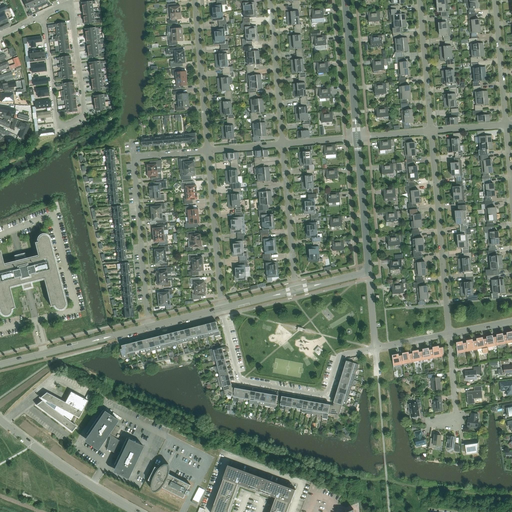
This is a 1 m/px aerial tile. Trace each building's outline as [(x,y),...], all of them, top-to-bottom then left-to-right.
[(31,0),(22,0),(27,10),(28,10),(29,12),(31,11),(30,8),(34,7),(31,0)] [(39,0),(31,0),(34,7),(35,9),(37,8),(38,8),(40,7),(42,6),(41,4),(39,0)] [(213,8),(213,13),(223,13),(223,12),(226,12),(225,0),(217,1),(217,6),(214,6),(214,8),(213,8)] [(254,10),(253,5),(252,5),(252,2),(248,3),(248,0),(240,0),(241,4),(243,3),(244,11),(254,10)] [(92,4),(95,4),(95,1),(92,2),(92,1),(81,3),(82,10),(93,9),(92,4)] [(478,9),(478,2),(467,3),(468,10),(469,10),(469,12),(466,12),(466,15),(468,15),(476,14),(475,11),(474,9),(478,9)] [(170,14),(181,13),(181,6),(175,7),(174,3),(167,4),(167,10),(169,10),(170,14)] [(441,14),(442,17),(448,17),(448,11),(448,5),(437,6),(438,12),(442,12),(442,14),(441,14)] [(287,12),(287,19),(299,18),(299,11),(300,11),(300,6),(292,6),(293,10),(294,10),(294,12),(287,12)] [(325,8),(308,9),(309,16),(309,20),(312,20),(312,23),(324,22),(325,22),(324,12),(325,12),(325,8)] [(94,16),(97,16),(96,13),(93,13),(93,9),(82,10),(83,17),(94,16)] [(394,22),(404,21),(404,18),(406,17),(405,14),(398,14),(398,13),(399,13),(399,9),(391,10),(389,10),(390,22),(394,22)] [(254,15),(254,10),(244,11),(244,18),(243,18),(243,23),(250,22),(250,18),(253,18),(253,15),(254,15)] [(368,16),(369,25),(370,25),(369,22),(380,21),(380,18),(383,18),(383,11),(367,12),(367,16),(368,16)] [(181,13),(170,14),(170,20),(168,20),(168,24),(176,23),(176,20),(182,19),(181,13)] [(223,13),(213,13),(214,19),(215,19),(215,21),(218,21),(219,25),(227,24),(226,17),(223,18),(223,13)] [(469,18),(470,21),(469,21),(469,27),(480,26),(479,20),(475,20),(475,18),(476,18),(476,14),(468,15),(468,18),(469,18)] [(95,23),(97,23),(97,20),(94,21),(94,16),(83,17),(84,25),(95,23)] [(439,23),(439,30),(450,29),(449,22),(448,17),(442,17),(442,21),(443,23),(439,23)] [(295,27),(294,27),(295,34),(302,33),(301,25),(300,25),(299,18),(287,19),(288,26),(295,25),(295,27)] [(394,22),(394,28),(393,29),(393,34),(401,33),(400,30),(403,30),(402,28),(406,27),(406,24),(404,24),(404,21),(394,22)] [(245,30),(246,35),(256,34),(255,29),(254,29),(254,26),(251,27),(250,22),(243,23),(242,23),(243,30),(245,30)] [(67,30),(66,23),(55,24),(56,25),(53,25),(53,28),(56,27),(56,32),(67,30)] [(215,32),(215,37),(225,37),(225,32),(227,31),(227,24),(219,25),(219,29),(216,30),(216,32),(215,32)] [(174,26),(167,26),(168,36),(172,36),(183,35),(183,28),(174,29),(174,26)] [(476,38),(478,38),(477,35),(477,33),(480,33),(480,26),(469,27),(470,34),(471,33),(471,39),(475,39),(476,38)] [(96,31),(98,30),(98,28),(95,28),(85,29),(86,37),(96,35),(96,31)] [(445,41),(450,41),(450,35),(450,29),(439,30),(440,36),(444,36),(444,38),(443,38),(444,41),(445,41)] [(56,32),(57,36),(54,37),(54,39),(68,38),(67,30),(56,32)] [(256,39),(256,34),(246,35),(247,42),(255,42),(255,39),(256,39)] [(100,42),(100,39),(97,40),(96,35),(86,37),(86,44),(100,42)] [(172,36),(168,36),(168,40),(169,46),(176,45),(176,42),(184,41),(183,35),(172,36)] [(326,39),(327,39),(327,35),(311,36),(311,43),(315,43),(315,46),(326,45),(326,49),(327,49),(326,39)] [(385,35),(369,36),(369,40),(370,40),(371,49),(372,49),(371,46),(383,45),(382,42),(386,42),(385,35)] [(42,43),(41,37),(27,38),(28,44),(31,43),(31,48),(36,47),(36,43),(42,43)] [(221,49),(228,48),(229,48),(228,41),(226,42),(225,37),(215,37),(216,43),(217,43),(217,45),(220,45),(221,49)] [(58,41),(58,46),(69,45),(68,38),(54,39),(55,42),(58,41)] [(453,40),(450,41),(445,41),(445,45),(447,45),(447,46),(439,47),(440,54),(452,53),(451,46),(453,46),(453,40)] [(477,42),(471,43),(472,51),(484,50),(483,43),(479,43),(479,41),(477,42)] [(98,49),(97,45),(100,45),(100,42),(86,44),(87,51),(98,49)] [(296,51),(297,54),(304,54),(304,48),(302,49),(301,42),(289,43),(290,50),(297,49),(297,51),(296,51)] [(59,53),(70,52),(69,45),(58,46),(59,51),(56,51),(56,54),(59,53)] [(406,48),(406,45),(396,46),(396,52),(395,52),(395,58),(398,57),(403,57),(402,53),(401,53),(401,52),(408,51),(408,48),(406,48)] [(247,52),(247,59),(259,58),(259,51),(251,51),(251,50),(253,50),(252,46),(245,47),(245,52),(247,52)] [(16,54),(13,47),(8,49),(11,56),(16,54)] [(184,50),(177,51),(177,47),(166,48),(166,55),(175,54),(176,57),(185,57),(184,50)] [(215,55),(216,61),(228,60),(227,54),(229,54),(228,48),(221,49),(221,53),(222,52),(222,54),(215,55)] [(29,50),(30,59),(45,58),(44,51),(42,51),(42,49),(29,50)] [(99,57),(102,56),(101,54),(99,54),(98,49),(87,51),(88,58),(99,57)] [(484,57),(484,50),(472,51),(472,58),(471,58),(471,63),(479,62),(478,59),(477,59),(477,57),(484,57)] [(447,62),(447,65),(455,64),(454,59),(453,59),(452,53),(440,54),(440,61),(448,60),(448,61),(447,62)] [(291,60),(291,67),(303,66),(303,59),(304,59),(304,54),(297,54),(297,58),(298,58),(298,59),(291,60)] [(71,64),(70,56),(60,58),(57,58),(57,61),(60,60),(61,65),(71,64)] [(185,57),(176,57),(176,61),(170,61),(171,68),(179,67),(178,64),(186,63),(185,57)] [(397,63),(398,69),(408,69),(408,62),(404,62),(404,60),(404,57),(403,57),(398,57),(398,63),(397,63)] [(247,70),(247,71),(254,70),(254,67),(255,67),(255,65),(260,64),(259,58),(247,59),(248,65),(246,65),(246,67),(245,67),(246,70),(247,70)] [(388,66),(387,59),(371,60),(371,64),(373,64),(373,73),(374,73),(378,73),(378,70),(385,69),(388,69),(388,66)] [(222,69),(223,73),(230,72),(230,67),(228,67),(228,60),(216,61),(216,68),(221,68),(221,69),(222,69)] [(31,62),(31,72),(47,71),(46,63),(43,63),(43,61),(31,62)] [(100,64),(103,64),(102,61),(99,61),(89,63),(90,70),(100,69),(100,64)] [(330,65),(329,61),(313,63),(314,70),(317,69),(317,73),(328,72),(329,75),(328,66),(330,65)] [(61,67),(61,72),(72,71),(71,64),(61,65),(58,65),(58,68),(61,67)] [(441,71),(442,78),(454,77),(453,70),(455,70),(455,64),(447,65),(447,69),(449,69),(449,70),(441,71)] [(298,75),(299,78),(306,78),(306,72),(304,72),(303,66),(291,67),(292,74),(299,73),(300,74),(298,75)] [(104,75),(104,73),(101,73),(100,69),(90,70),(91,77),(104,75)] [(177,80),(187,79),(186,72),(180,72),(180,69),(172,70),(173,76),(176,75),(177,80)] [(409,75),(408,69),(398,69),(398,76),(399,76),(399,78),(398,78),(399,82),(400,81),(406,81),(406,78),(405,78),(405,75),(409,75)] [(254,70),(247,71),(247,76),(249,76),(249,83),(262,81),(261,75),(254,75),(253,74),(255,74),(254,70)] [(61,72),(62,77),(59,77),(60,80),(62,79),(73,78),(72,71),(61,72)] [(217,79),(218,85),(230,84),(229,78),(231,77),(230,72),(223,73),(223,76),(222,76),(222,78),(217,79)] [(473,82),(473,87),(481,86),(480,83),(479,83),(479,81),(486,81),(486,74),(474,75),(474,82),(473,82)] [(32,75),(33,85),(48,84),(47,78),(45,78),(45,76),(37,76),(37,75),(32,75)] [(102,83),(102,78),(104,78),(104,75),(91,77),(92,84),(102,83)] [(449,85),(449,89),(457,88),(456,83),(455,83),(454,77),(442,78),(443,84),(450,84),(450,85),(449,85)] [(293,84),(293,91),(306,90),(305,83),(307,83),(306,78),(299,78),(299,82),(300,82),(300,83),(293,84)] [(173,84),(174,90),(184,89),(184,86),(187,85),(187,79),(177,80),(177,84),(173,84)] [(255,89),(262,88),(262,81),(249,83),(250,89),(248,89),(249,95),(256,94),(256,90),(255,90),(255,89)] [(406,84),(406,81),(400,81),(400,87),(399,87),(400,93),(410,92),(410,86),(406,86),(406,84)] [(63,86),(64,91),(74,90),(74,82),(63,84),(60,84),(60,87),(63,86)] [(103,90),(106,90),(106,87),(103,88),(102,83),(92,84),(93,92),(103,90)] [(389,83),(373,84),(373,88),(375,88),(375,97),(379,97),(381,95),(381,94),(387,93),(386,90),(390,90),(389,83)] [(232,91),(230,91),(230,84),(218,85),(218,92),(226,92),(226,93),(225,93),(225,97),(232,96),(232,91)] [(475,92),(476,99),(488,98),(487,91),(480,92),(480,90),(481,90),(481,86),(473,87),(474,92),(475,92)] [(45,93),(49,93),(49,87),(35,89),(36,94),(38,94),(38,98),(45,97),(45,93)] [(331,101),(331,91),(332,91),(331,87),(315,88),(316,95),(319,95),(320,98),(331,97),(331,101)] [(443,95),(444,102),(456,101),(456,94),(457,94),(457,88),(449,89),(449,93),(451,93),(451,94),(443,95)] [(64,91),(64,96),(62,96),(62,98),(75,97),(74,90),(64,91)] [(300,98),(301,102),(308,101),(308,96),(306,96),(306,90),(293,91),(294,98),(302,97),(302,98),(300,98)] [(178,101),(189,101),(188,94),(182,94),(182,91),(173,92),(174,95),(178,95),(178,101)] [(400,102),(401,105),(408,105),(408,101),(407,102),(407,99),(411,99),(410,92),(400,93),(400,100),(401,100),(401,102),(400,102)] [(251,100),(251,106),(264,105),(263,99),(256,99),(255,98),(257,98),(256,94),(249,95),(249,100),(251,100)] [(104,98),(107,97),(107,95),(104,95),(93,96),(94,103),(105,102),(104,98)] [(219,102),(220,109),(232,108),(231,101),(233,101),(232,96),(225,97),(225,100),(227,100),(227,102),(219,102)] [(65,101),(66,105),(76,104),(75,97),(62,98),(62,99),(62,101),(65,101)] [(475,106),(475,111),(483,110),(482,107),(481,107),(481,105),(488,105),(488,98),(476,99),(476,105),(475,106)] [(35,101),(36,110),(51,108),(50,100),(35,101)] [(176,111),(184,111),(183,108),(189,107),(189,101),(178,101),(179,106),(176,106),(176,111)] [(308,102),(308,101),(301,102),(301,105),(300,105),(300,107),(295,108),(296,115),(308,114),(307,107),(309,107),(309,105),(310,105),(310,102),(308,102)] [(105,107),(105,102),(94,103),(95,111),(106,109),(108,109),(108,106),(105,107)] [(67,112),(67,113),(77,111),(76,104),(66,105),(66,110),(63,110),(64,113),(67,112)] [(250,113),(251,119),(259,118),(258,115),(259,115),(259,113),(264,112),(264,105),(251,106),(252,113),(250,113)] [(401,111),(402,117),(412,116),(412,110),(408,110),(408,108),(408,105),(401,105),(401,109),(402,108),(402,111),(401,111)] [(0,106),(0,112),(7,114),(7,116),(12,116),(12,114),(15,114),(16,108),(0,106)] [(391,106),(375,108),(376,112),(377,112),(378,121),(378,118),(389,117),(389,114),(392,113),(391,106)] [(227,117),(227,121),(235,120),(234,115),(233,115),(232,108),(220,109),(220,116),(228,115),(228,117),(227,117)] [(483,114),(483,110),(475,111),(473,111),(473,116),(477,116),(478,123),(490,122),(489,115),(482,115),(482,114),(483,114)] [(334,126),(333,116),(334,116),(334,112),(318,113),(318,120),(321,120),(322,123),(333,122),(333,126),(334,126)] [(450,118),(446,118),(446,125),(458,124),(458,117),(459,117),(459,112),(451,113),(452,116),(450,116),(450,118)] [(302,122),(303,126),(310,125),(310,120),(308,120),(308,114),(296,115),(296,121),(304,121),(304,122),(302,122)] [(413,123),(412,116),(402,117),(403,124),(404,129),(410,129),(410,125),(409,125),(409,123),(413,123)] [(253,124),(254,130),(266,129),(265,122),(258,123),(258,122),(259,122),(259,118),(251,119),(251,124),(253,124)] [(0,119),(0,124),(20,134),(19,136),(24,138),(30,125),(14,119),(12,125),(0,119)] [(221,126),(222,133),(234,132),(233,125),(235,125),(235,120),(227,121),(227,124),(229,124),(229,126),(221,126)] [(311,130),(310,125),(303,126),(303,129),(304,129),(304,131),(297,132),(298,139),(310,137),(309,131),(311,130)] [(12,134),(0,128),(0,135),(10,140),(12,134)] [(266,129),(254,130),(254,137),(253,137),(253,142),(261,142),(260,138),(259,138),(259,137),(266,136),(266,129)] [(235,139),(234,132),(222,133),(223,140),(230,139),(230,141),(229,141),(229,145),(237,144),(236,139),(235,139)] [(447,139),(448,146),(460,145),(460,138),(461,138),(461,133),(453,134),(453,137),(455,137),(455,139),(447,139)] [(404,144),(405,150),(415,149),(415,143),(411,143),(411,141),(411,137),(404,138),(404,141),(405,141),(405,143),(404,144)] [(394,139),(378,141),(378,145),(380,144),(380,154),(381,153),(381,151),(392,150),(391,146),(395,146),(394,139)] [(492,149),(492,142),(480,143),(480,150),(479,150),(479,155),(487,155),(486,151),(485,151),(485,150),(492,149)] [(336,144),(320,146),(321,153),(324,152),(325,156),(336,155),(336,158),(336,148),(337,148),(336,144)] [(461,152),(460,145),(448,146),(449,153),(456,152),(456,154),(455,154),(455,158),(460,157),(463,157),(462,152),(461,152)] [(299,152),(299,159),(312,158),(311,151),(313,151),(312,146),(305,147),(305,150),(306,150),(306,152),(299,152)] [(416,156),(415,149),(405,150),(405,156),(406,156),(406,160),(407,162),(413,161),(413,158),(412,158),(412,156),(416,156)] [(254,158),(255,163),(262,162),(262,159),(261,159),(261,158),(268,157),(268,150),(255,151),(256,158),(254,158)] [(236,153),(224,154),(224,161),(229,160),(230,163),(231,162),(231,165),(239,165),(241,164),(241,159),(239,159),(239,153),(236,153)] [(479,155),(475,156),(476,159),(478,158),(478,162),(481,161),(482,167),(492,166),(491,160),(488,160),(488,155),(487,155),(479,155)] [(451,164),(452,170),(462,169),(462,163),(461,163),(460,157),(455,158),(454,158),(454,161),(455,161),(455,163),(451,164)] [(180,159),(179,159),(180,170),(184,169),(195,168),(194,162),(188,162),(188,158),(180,159)] [(305,168),(306,168),(307,171),(314,170),(314,165),(312,165),(312,158),(299,159),(300,166),(305,166),(305,168)] [(148,166),(147,167),(147,169),(148,170),(148,172),(157,171),(161,170),(162,170),(162,167),(161,160),(154,161),(155,165),(148,165),(148,166)] [(413,161),(407,162),(406,162),(406,165),(407,165),(407,167),(406,167),(407,174),(417,173),(417,167),(413,167),(413,165),(413,161)] [(263,166),(262,162),(255,163),(255,168),(257,168),(257,175),(270,174),(269,167),(262,168),(261,166),(263,166)] [(380,164),(380,169),(382,168),(382,177),(383,177),(383,175),(394,174),(393,170),(397,170),(396,163),(380,164)] [(230,170),(225,171),(226,178),(238,177),(237,170),(239,170),(239,165),(231,165),(231,168),(230,168),(230,170)] [(489,176),(489,173),(493,173),(492,166),(482,167),(482,174),(483,174),(483,176),(482,176),(483,179),(490,179),(490,175),(489,176)] [(185,173),(182,174),(182,180),(190,180),(189,176),(195,175),(195,168),(184,169),(185,173)] [(339,172),(339,168),(322,170),(323,170),(323,173),(323,176),(326,176),(327,180),(338,179),(338,182),(339,182),(338,172),(339,172)] [(463,176),(462,169),(452,170),(452,176),(456,176),(456,178),(456,182),(462,181),(462,176),(463,176)] [(148,173),(147,174),(148,176),(149,177),(149,178),(156,177),(156,180),(162,180),(162,174),(161,170),(157,171),(148,172),(148,173)] [(301,176),(302,183),(314,182),(313,175),(315,175),(314,170),(307,171),(307,174),(306,174),(306,176),(301,176)] [(418,179),(417,173),(407,174),(407,180),(408,180),(409,186),(415,185),(415,182),(414,182),(414,180),(418,179)] [(257,187),(264,186),(264,183),(263,183),(263,181),(270,181),(270,174),(257,175),(258,182),(256,182),(257,184),(255,184),(255,187),(257,187)] [(238,177),(226,178),(226,185),(231,184),(231,186),(233,186),(233,189),(241,188),(240,183),(239,183),(238,177)] [(483,185),(484,191),(494,190),(494,184),(490,184),(490,182),(490,179),(483,179),(483,182),(484,182),(484,185),(483,185)] [(155,186),(149,187),(150,193),(160,192),(160,189),(164,188),(167,188),(166,181),(154,182),(154,183),(155,186)] [(453,187),(454,194),(464,193),(464,187),(463,187),(462,181),(456,182),(456,185),(457,185),(457,187),(453,187)] [(189,182),(181,183),(182,190),(186,189),(186,193),(197,192),(196,185),(194,186),(194,184),(190,185),(189,182)] [(307,190),(307,192),(308,192),(309,195),(317,194),(319,194),(318,188),(314,188),(314,182),(302,183),(302,190),(307,190)] [(407,192),(409,192),(409,198),(419,197),(419,190),(415,191),(415,188),(415,185),(409,186),(408,186),(406,186),(407,192)] [(265,189),(264,186),(257,187),(257,192),(259,192),(260,199),(272,198),(271,191),(266,191),(266,189),(265,189)] [(398,187),(382,188),(383,192),(384,192),(385,201),(385,199),(396,198),(396,194),(399,194),(398,187)] [(484,200),(485,203),(492,203),(492,199),(491,199),(491,197),(495,197),(494,190),(484,191),(484,198),(485,198),(485,200),(484,200)] [(160,192),(150,193),(150,199),(156,198),(157,198),(157,201),(165,200),(164,195),(160,195),(160,192)] [(187,198),(184,198),(184,204),(191,204),(190,200),(192,200),(197,199),(197,192),(186,193),(187,198)] [(341,196),(341,192),(325,193),(325,200),(328,200),(329,203),(340,202),(340,206),(341,206),(340,196),(341,196)] [(458,202),(458,206),(465,205),(466,205),(465,202),(464,202),(464,200),(465,199),(464,193),(454,194),(454,200),(458,200),(458,202)] [(305,207),(315,206),(314,199),(317,198),(317,194),(309,195),(309,199),(306,199),(306,202),(305,202),(305,207)] [(420,203),(419,197),(409,198),(410,204),(408,204),(409,210),(410,210),(417,209),(417,206),(416,206),(416,204),(420,203)] [(272,205),(272,198),(260,199),(260,206),(259,206),(259,211),(267,210),(266,207),(265,207),(265,205),(272,205)] [(241,207),(240,201),(228,202),(229,208),(236,208),(236,209),(235,209),(235,213),(243,212),(242,207),(241,207)] [(151,207),(152,214),(162,213),(162,209),(165,209),(164,203),(157,204),(157,207),(151,207)] [(485,209),(486,215),(496,214),(496,208),(492,208),(492,206),(492,203),(485,203),(485,206),(486,206),(486,209),(485,209)] [(466,217),(465,205),(458,206),(459,211),(455,211),(456,218),(466,217)] [(189,217),(199,216),(198,209),(192,210),(192,206),(185,207),(185,213),(188,213),(189,217)] [(311,214),(311,218),(319,218),(318,211),(316,211),(315,206),(305,207),(306,212),(307,212),(307,214),(311,214)] [(411,215),(411,222),(421,221),(421,214),(417,215),(417,212),(418,212),(417,209),(410,210),(410,213),(411,213),(411,215)] [(272,217),(271,217),(270,214),(267,215),(267,210),(259,211),(259,218),(262,218),(262,223),(272,222),(272,217)] [(400,211),(384,212),(385,216),(386,216),(387,225),(387,222),(398,222),(398,218),(401,218),(400,211)] [(163,217),(162,213),(152,214),(152,221),(158,220),(159,223),(166,223),(166,217),(163,217)] [(486,224),(487,227),(494,227),(494,223),(493,223),(493,221),(497,221),(496,214),(486,215),(486,222),(487,222),(487,224),(486,224)] [(200,223),(199,216),(189,217),(189,221),(186,222),(186,224),(185,224),(185,228),(194,228),(194,224),(200,223)] [(331,227),(342,226),(342,230),(343,230),(342,220),(343,220),(343,216),(327,217),(327,224),(330,224),(331,227)] [(244,217),(232,218),(232,220),(231,220),(232,225),(241,225),(241,224),(245,224),(244,217)] [(460,226),(460,229),(468,229),(467,226),(466,226),(466,223),(467,223),(466,217),(456,218),(457,224),(460,224),(461,226),(460,226)] [(311,223),(308,223),(308,225),(307,226),(307,231),(317,230),(317,225),(320,224),(320,220),(319,220),(319,218),(311,218),(311,223)] [(422,227),(421,221),(411,222),(412,228),(413,230),(412,230),(412,234),(413,234),(419,233),(419,230),(418,230),(418,228),(422,227)] [(273,227),(272,222),(262,223),(263,230),(260,230),(261,235),(269,234),(268,230),(272,230),(272,227),(273,227)] [(153,229),(154,235),(164,235),(164,230),(167,230),(167,228),(168,228),(167,225),(159,225),(159,228),(153,229)] [(242,232),(241,225),(232,225),(232,231),(233,231),(233,233),(242,232)] [(487,233),(488,239),(498,238),(498,232),(494,232),(494,230),(494,227),(487,227),(487,230),(488,230),(488,233),(487,233)] [(457,235),(458,242),(468,241),(468,234),(467,234),(467,232),(468,232),(468,229),(460,229),(460,233),(461,233),(461,235),(457,235)] [(317,230),(307,231),(308,236),(309,236),(309,238),(312,238),(313,242),(320,242),(321,242),(320,237),(318,237),(317,230)] [(191,241),(201,240),(201,234),(195,235),(195,232),(186,232),(187,238),(191,238),(191,241)] [(238,241),(234,242),(234,244),(233,244),(234,249),(244,248),(243,241),(246,241),(245,233),(237,234),(238,241)] [(413,239),(413,246),(424,245),(423,238),(419,239),(419,236),(420,236),(419,233),(413,234),(413,239)] [(164,235),(154,235),(154,242),(160,242),(160,245),(168,244),(167,238),(169,238),(168,234),(164,235)] [(264,242),(264,247),(274,246),(274,241),(273,241),(273,238),(269,239),(269,234),(261,235),(261,242),(264,242)] [(18,262),(4,265),(0,251),(0,312),(0,313),(1,313),(1,314),(2,314),(2,315),(3,315),(4,315),(5,316),(6,316),(7,315),(8,315),(9,315),(9,314),(10,314),(10,313),(11,312),(11,311),(11,310),(11,309),(15,308),(9,287),(23,283),(25,283),(25,287),(27,286),(29,286),(28,282),(29,282),(43,278),(50,306),(54,305),(54,306),(54,307),(55,307),(55,308),(56,308),(56,309),(57,309),(58,309),(59,309),(60,309),(61,309),(62,309),(63,308),(64,307),(65,306),(65,305),(65,304),(65,303),(56,267),(54,267),(53,261),(55,261),(49,239),(49,238),(48,237),(47,236),(46,236),(46,235),(45,235),(44,235),(43,235),(42,235),(41,235),(41,236),(40,236),(39,237),(39,238),(38,239),(38,240),(38,241),(38,242),(34,243),(38,257),(24,260),(23,261),(22,257),(18,258),(19,261),(18,262)] [(403,242),(402,235),(386,236),(387,240),(388,240),(389,249),(389,246),(400,245),(400,242),(403,242)] [(495,245),(499,245),(498,238),(488,239),(489,246),(490,248),(489,248),(489,251),(488,251),(488,255),(495,254),(495,251),(496,250),(496,247),(495,247),(495,245)] [(202,246),(201,240),(191,241),(191,244),(188,244),(189,247),(186,247),(187,251),(193,251),(193,247),(202,246)] [(333,251),(344,250),(344,254),(345,254),(344,244),(345,244),(345,240),(329,241),(329,248),(333,248),(333,251)] [(462,253),(464,253),(469,253),(468,247),(469,247),(468,241),(458,242),(459,248),(462,248),(463,250),(462,250),(462,253)] [(414,255),(414,258),(415,258),(421,257),(421,254),(420,252),(424,251),(424,245),(413,246),(414,252),(415,252),(415,254),(414,254),(414,255)] [(155,250),(156,257),(166,256),(166,252),(169,252),(168,246),(161,247),(161,250),(155,250)] [(275,251),(274,246),(264,247),(265,254),(262,254),(263,259),(264,259),(264,262),(271,261),(270,254),(274,253),(274,251),(275,251)] [(319,246),(310,247),(310,249),(309,249),(310,255),(319,254),(319,246)] [(239,256),(239,261),(247,260),(247,253),(244,253),(244,248),(234,249),(234,255),(235,254),(235,257),(239,256)] [(458,259),(458,266),(471,265),(470,258),(472,258),(471,253),(469,253),(464,253),(464,257),(465,257),(465,258),(458,259)] [(193,265),(203,264),(203,258),(197,258),(197,254),(188,255),(189,262),(193,261),(193,265)] [(322,259),(320,259),(319,254),(310,255),(310,260),(311,260),(311,262),(323,261),(322,259)] [(167,262),(166,256),(156,257),(156,264),(162,263),(162,266),(169,266),(168,262),(167,262)] [(422,260),(421,257),(415,258),(416,263),(415,263),(415,269),(426,269),(425,262),(421,262),(421,260),(422,260)] [(405,259),(388,260),(389,264),(390,264),(391,273),(391,270),(402,269),(402,266),(405,266),(405,259)] [(240,265),(236,266),(236,268),(235,268),(236,273),(246,272),(245,267),(248,267),(247,260),(239,261),(240,265)] [(276,264),(275,265),(275,262),(266,263),(267,271),(276,270),(276,264)] [(503,269),(502,262),(490,263),(491,270),(486,270),(487,275),(490,275),(497,274),(497,271),(499,271),(498,269),(503,269)] [(204,271),(203,264),(193,265),(193,269),(191,269),(191,272),(188,272),(189,276),(195,275),(195,271),(204,271)] [(471,271),(471,265),(458,266),(459,273),(464,272),(464,274),(465,274),(466,277),(473,277),(473,271),(471,271)] [(157,277),(157,278),(168,277),(167,273),(171,273),(171,267),(162,268),(162,271),(157,272),(156,272),(155,273),(155,274),(155,275),(155,276),(156,276),(157,277)] [(416,281),(417,281),(424,281),(423,278),(422,275),(426,275),(426,269),(415,269),(416,276),(417,276),(417,278),(416,278),(416,281)] [(277,275),(276,270),(267,271),(267,278),(276,277),(276,275),(277,275)] [(246,272),(236,273),(236,278),(237,278),(238,281),(246,280),(246,272)] [(504,286),(504,279),(499,279),(499,278),(497,278),(497,274),(490,275),(487,275),(487,281),(490,280),(492,280),(492,287),(504,286)] [(168,281),(168,277),(157,278),(158,280),(157,280),(156,281),(156,282),(155,282),(156,283),(156,284),(157,285),(158,285),(163,284),(164,288),(171,287),(171,281),(168,281)] [(466,277),(466,281),(467,281),(467,282),(460,283),(461,290),(473,289),(474,288),(473,277),(466,277)] [(195,289),(206,288),(206,284),(205,284),(205,281),(198,282),(198,278),(191,278),(191,285),(195,285),(195,289)] [(417,287),(417,293),(428,293),(427,286),(423,286),(423,284),(424,284),(424,281),(417,281),(418,287),(417,287)] [(407,283),(391,284),(391,288),(392,288),(393,297),(393,294),(404,293),(404,290),(407,290),(407,283)] [(492,299),(499,298),(499,295),(498,295),(497,293),(505,293),(504,286),(492,287),(493,294),(491,294),(492,299)] [(207,291),(206,288),(195,289),(195,293),(192,293),(192,300),(200,299),(199,295),(206,295),(206,292),(207,291)] [(158,294),(159,300),(170,299),(169,294),(172,294),(172,289),(165,290),(165,293),(159,293),(158,294)] [(473,295),(473,289),(461,290),(461,296),(466,296),(466,298),(467,298),(468,301),(478,300),(478,295),(473,295)] [(425,299),(428,299),(428,293),(417,293),(418,300),(419,300),(419,302),(418,302),(418,305),(426,305),(425,302),(425,299)] [(170,305),(170,299),(159,300),(159,305),(161,306),(166,306),(166,310),(173,308),(173,305),(170,305)] [(217,322),(211,323),(215,337),(220,335),(217,322)] [(215,337),(211,323),(206,324),(208,333),(208,336),(214,335),(214,337),(215,337)] [(195,327),(190,328),(193,340),(198,339),(198,336),(195,327)] [(193,340),(190,328),(185,330),(188,342),(193,340)] [(185,330),(180,331),(183,343),(188,342),(185,330)] [(183,343),(180,331),(174,332),(177,344),(183,343)] [(174,332),(169,334),(172,346),(177,344),(174,332)] [(497,334),(497,337),(497,345),(508,343),(507,335),(503,335),(503,333),(497,334)] [(172,346),(169,334),(164,335),(166,344),(167,347),(172,346)] [(487,347),(497,345),(497,337),(493,337),(493,335),(487,336),(487,339),(487,347)] [(161,345),(159,336),(153,338),(154,339),(156,350),(162,348),(161,345)] [(476,338),(477,341),(477,349),(482,348),(483,354),(488,353),(487,347),(487,339),(483,339),(483,337),(476,338)] [(153,338),(148,339),(151,351),(156,350),(154,339),(153,338)] [(151,351),(148,339),(143,340),(146,352),(151,351)] [(466,340),(467,343),(467,351),(477,349),(477,341),(473,341),(473,339),(466,340)] [(141,354),(146,352),(143,340),(138,342),(140,350),(141,354)] [(458,359),(458,353),(467,351),(467,343),(463,343),(463,341),(456,342),(458,359)] [(129,353),(127,344),(122,346),(124,353),(122,354),(122,355),(122,356),(123,359),(127,358),(128,358),(131,357),(129,353)] [(211,356),(224,353),(223,349),(227,348),(226,346),(222,347),(222,348),(215,350),(215,348),(209,350),(211,356)] [(316,350),(320,355),(325,350),(320,346),(316,350)] [(433,347),(433,349),(434,358),(444,356),(444,361),(443,347),(439,348),(439,346),(433,347)] [(423,349),(423,351),(424,360),(434,358),(433,349),(429,350),(429,348),(423,349)] [(413,351),(413,353),(414,362),(424,360),(423,351),(419,352),(419,350),(413,351)] [(216,360),(225,358),(224,355),(228,354),(227,352),(224,353),(211,356),(213,361),(216,360)] [(402,353),(403,355),(403,364),(414,362),(413,353),(409,354),(409,352),(402,353)] [(394,371),(394,366),(403,364),(403,355),(399,356),(399,354),(392,355),(394,371)] [(218,365),(226,363),(225,360),(229,359),(229,357),(225,358),(216,360),(218,365)] [(346,362),(345,365),(354,368),(357,369),(358,364),(350,362),(351,358),(343,359),(342,361),(346,362)] [(511,365),(509,366),(509,360),(500,361),(501,369),(504,369),(504,373),(511,372),(511,365)] [(219,370),(228,368),(227,365),(231,364),(230,362),(226,363),(218,365),(214,366),(215,371),(219,370)] [(341,366),(344,367),(344,371),(352,373),(355,374),(357,369),(354,368),(345,365),(341,364),(341,366)] [(220,376),(229,373),(228,370),(232,369),(231,367),(228,368),(219,370),(220,376)] [(465,372),(466,379),(466,380),(474,379),(477,379),(476,375),(482,374),(481,367),(473,367),(474,371),(465,372)] [(343,373),(342,376),(354,379),(355,374),(352,373),(344,371),(340,369),(339,371),(343,373)] [(218,382),(230,379),(229,375),(233,375),(233,373),(229,373),(220,376),(217,377),(218,382)] [(428,375),(428,379),(432,378),(433,390),(441,389),(440,378),(436,378),(435,374),(428,375)] [(338,377),(341,378),(340,381),(352,384),(354,379),(342,376),(338,375),(338,377)] [(223,386),(231,384),(231,381),(234,380),(234,378),(230,379),(218,382),(219,387),(223,386)] [(340,383),(339,386),(350,390),(352,384),(340,381),(337,380),(336,382),(340,383)] [(511,381),(500,383),(501,391),(506,390),(507,395),(511,394),(511,395),(511,394),(511,381)] [(225,395),(232,387),(231,384),(223,386),(225,395)] [(240,385),(239,389),(236,388),(234,397),(234,401),(239,402),(241,389),(242,385),(240,385)] [(338,388),(337,391),(349,395),(350,390),(339,386),(335,385),(334,387),(338,388)] [(245,386),(244,390),(241,389),(239,402),(244,403),(245,399),(246,390),(247,386),(245,386)] [(474,399),(482,398),(481,386),(471,387),(474,387),(474,391),(467,392),(467,397),(467,398),(468,404),(475,404),(474,399)] [(232,387),(225,395),(234,397),(236,388),(232,387)] [(256,388),(255,391),(252,391),(250,400),(250,403),(255,404),(257,392),(258,388),(256,388)] [(261,389),(260,392),(257,392),(255,404),(260,405),(261,401),(262,393),(263,389),(261,389)] [(261,401),(260,405),(266,406),(266,402),(268,394),(268,390),(266,389),(266,393),(262,393),(261,401)] [(272,390),(271,394),(268,394),(266,402),(266,406),(271,407),(273,395),(274,391),(272,390)] [(333,392),(337,393),(336,396),(344,399),(347,400),(349,395),(337,391),(333,390),(333,392)] [(277,391),(276,395),(273,395),(271,407),(276,408),(278,396),(279,392),(277,391)] [(40,398),(43,399),(44,399),(43,401),(42,400),(36,405),(72,432),(76,426),(69,421),(73,415),(79,418),(88,401),(71,392),(65,402),(46,392),(40,398)] [(334,401),(343,404),(346,405),(347,400),(344,399),(336,396),(332,395),(331,397),(335,398),(334,401)] [(434,412),(443,411),(441,396),(435,397),(436,401),(434,401),(434,404),(432,404),(433,409),(434,409),(435,411),(434,411),(434,412)] [(325,400),(324,404),(322,416),(322,417),(327,418),(328,413),(330,405),(326,404),(327,400),(325,400)] [(418,410),(418,407),(422,407),(420,400),(416,400),(417,403),(409,404),(410,409),(409,409),(408,410),(409,412),(410,413),(411,418),(414,417),(414,418),(415,418),(417,418),(417,417),(417,416),(420,416),(418,410)] [(333,405),(339,415),(343,404),(334,401),(333,405)] [(511,403),(502,406),(503,409),(506,408),(508,417),(511,415),(511,403)] [(333,405),(330,405),(328,413),(339,415),(333,405)] [(115,425),(118,420),(103,410),(86,434),(88,435),(83,441),(97,450),(109,434),(115,425)] [(467,426),(478,428),(479,420),(477,420),(478,414),(471,413),(471,417),(471,419),(468,419),(467,426)] [(116,426),(110,434),(114,437),(120,428),(116,426)] [(427,446),(424,436),(422,437),(422,435),(421,431),(415,432),(416,438),(415,438),(417,446),(426,444),(427,446)] [(435,445),(441,446),(442,441),(440,441),(441,435),(440,435),(440,434),(439,434),(437,433),(436,434),(436,435),(434,435),(434,440),(431,440),(431,438),(430,438),(429,448),(435,448),(435,445)] [(109,434),(108,436),(110,437),(108,448),(107,449),(119,455),(120,452),(116,451),(119,443),(120,441),(114,437),(110,434),(109,434)] [(466,454),(477,453),(478,446),(479,434),(478,442),(461,444),(460,435),(462,451),(466,452),(466,454)] [(459,444),(454,444),(455,437),(446,436),(448,436),(446,447),(448,451),(453,448),(455,451),(460,452),(459,444)] [(127,479),(131,473),(143,446),(126,438),(120,452),(119,455),(114,465),(115,466),(112,472),(127,479)] [(162,488),(163,487),(184,498),(191,485),(170,474),(170,473),(170,472),(170,471),(170,470),(170,469),(170,468),(170,467),(170,466),(169,465),(168,464),(167,464),(166,464),(165,464),(164,464),(164,465),(163,465),(162,466),(161,467),(160,468),(159,469),(156,467),(149,480),(152,482),(152,483),(152,484),(152,485),(152,486),(152,487),(152,488),(152,489),(152,490),(153,491),(154,492),(155,492),(156,492),(157,492),(158,492),(159,491),(160,490),(161,489),(162,488)] [(287,511),(291,503),(296,490),(295,490),(265,479),(264,479),(261,477),(228,465),(229,465),(228,465),(223,478),(224,478),(219,491),(220,491),(218,495),(218,494),(211,511),(228,511),(232,502),(232,501),(232,499),(233,499),(234,499),(234,498),(234,497),(233,497),(233,496),(234,497),(239,483),(257,490),(258,490),(258,491),(258,492),(259,492),(260,491),(276,497),(271,510),(272,510),(271,511),(270,511),(269,511),(287,511)]
